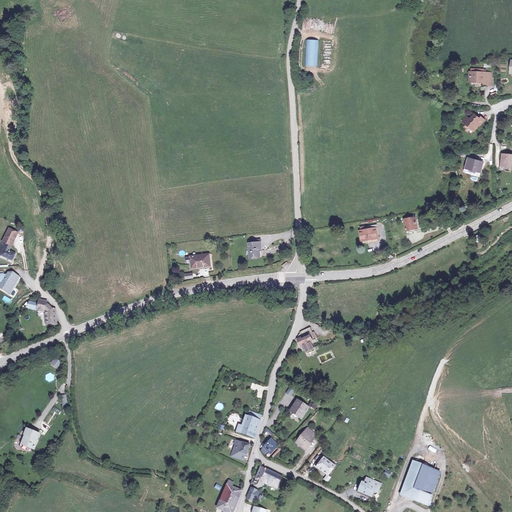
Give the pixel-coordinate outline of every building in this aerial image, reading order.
[(317,38),(305,38),(305,64),(317,64),(317,38)] [(470,69),(469,69),(468,80),(474,80),(482,80),(482,82),(482,83),(491,84),(492,76),(491,76),(491,70),(483,70),(470,69)] [(470,116),(465,121),(473,129),(485,118),(482,115),(480,116),(475,111),(470,116)] [(511,153),(502,152),(501,164),(511,164),(511,153)] [(485,160),(471,155),(467,168),(471,169),(472,168),(477,170),(478,168),(482,169),(485,160)] [(415,216),(405,218),(408,232),(411,231),(411,232),(416,232),(416,230),(418,230),(415,216)] [(377,223),(369,224),(370,229),(361,230),(362,238),(367,237),(368,240),(379,239),(379,234),(377,234),(376,228),(378,227),(377,223)] [(8,228),(5,234),(14,239),(17,232),(8,228)] [(14,239),(5,234),(0,243),(0,253),(11,260),(15,253),(8,250),(14,239)] [(262,240),(249,241),(250,253),(251,256),(262,255),(261,246),(263,246),(262,240)] [(208,252),(190,254),(192,268),(210,266),(208,252)] [(11,273),(9,273),(6,278),(3,276),(3,277),(2,277),(1,276),(0,278),(0,283),(0,284),(0,283),(0,289),(10,295),(12,291),(10,290),(19,277),(11,273)] [(38,305),(29,302),(28,304),(27,308),(36,311),(37,310),(45,312),(46,326),(57,324),(55,310),(51,311),(50,306),(46,306),(48,303),(40,300),(38,305)] [(297,347),(300,346),(298,341),(309,336),(312,335),(310,330),(300,334),(295,341),(297,347)] [(309,336),(298,341),(300,346),(301,347),(302,346),(304,351),(312,348),(311,345),(316,343),(315,341),(312,342),(309,336)] [(55,358),(51,365),(57,369),(61,361),(55,358)] [(308,411),(297,404),(296,406),(297,409),(294,414),(298,417),(299,420),(301,422),(308,411)] [(290,415),(299,421),(299,420),(298,417),(294,414),(297,409),(296,406),(290,414),(290,415)] [(261,413),(251,410),(245,427),(240,425),(237,430),(253,436),(259,419),(261,413)] [(311,430),(301,443),(305,447),(303,450),(308,453),(317,441),(316,440),(319,437),(311,430)] [(38,435),(32,432),(30,438),(24,436),(21,444),(32,448),(38,435)] [(250,444),(236,438),(235,442),(238,444),(234,455),(243,459),(245,454),(247,455),(250,444)] [(270,446),(269,445),(263,452),(266,456),(268,453),(271,455),(275,450),(270,446)] [(335,469),(324,460),(315,470),(318,472),(320,470),(329,477),(335,469)] [(424,467),(413,463),(401,496),(427,506),(431,497),(440,473),(424,467)] [(265,477),(268,472),(261,469),(259,474),(265,477)] [(283,478),(268,472),(265,477),(263,483),(264,484),(265,484),(266,484),(277,490),(283,478)] [(265,477),(259,474),(254,486),(262,490),(264,484),(263,483),(265,477)] [(226,483),(225,484),(227,485),(227,487),(224,492),(218,507),(229,511),(233,511),(240,496),(241,497),(243,489),(232,485),(232,483),(229,481),(227,483),(226,483)] [(382,486),(368,481),(366,486),(364,485),(361,492),(364,492),(363,494),(373,498),(374,494),(378,495),(382,486)] [(257,502),(258,501),(261,494),(259,493),(256,492),(253,490),(252,489),(247,499),(255,502),(255,501),(257,502)]
